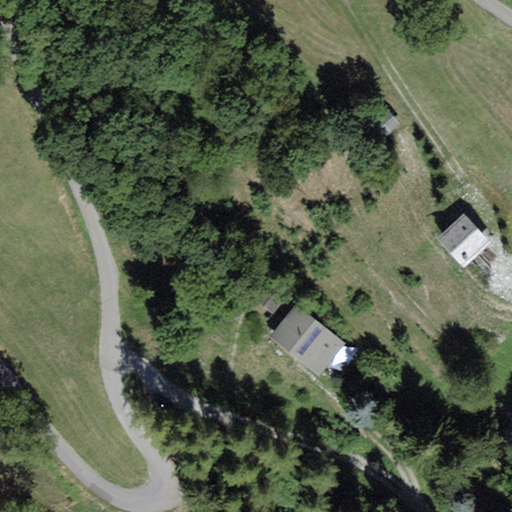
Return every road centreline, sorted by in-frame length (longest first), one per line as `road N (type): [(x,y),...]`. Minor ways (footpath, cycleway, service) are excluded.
road 1 (unclassified): [(8,0),(85,175),(108,270),(110,387),(154,469),(156,492),(148,503),(126,505),(84,479),(0,364)]
road 2 (track): [(352,0),(479,196)]
